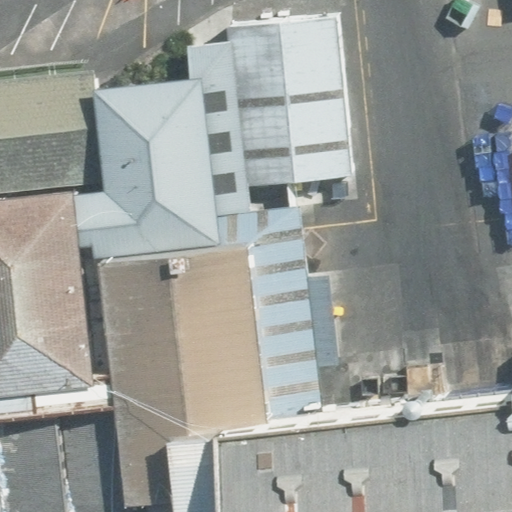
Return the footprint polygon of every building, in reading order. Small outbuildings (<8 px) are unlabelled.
[(345,10),(231,22),(250,185),(364,172),(345,10)] [(0,185),(75,177),(101,174),(89,67),(0,77),(0,185)] [(207,74),(97,86),(107,175),(76,179),(84,249),(98,248),(225,233),(207,74)] [(75,177),(0,185),(0,379),(97,368),(84,249),(76,179),(75,177)] [(225,233),(98,248),(119,428),(194,420),(325,405),(304,224),(247,231),(225,233)] [(511,511),(511,385),(325,405),(194,420),(204,511),(511,511)] [(0,511),(71,511),(60,407),(0,413),(0,511)]
